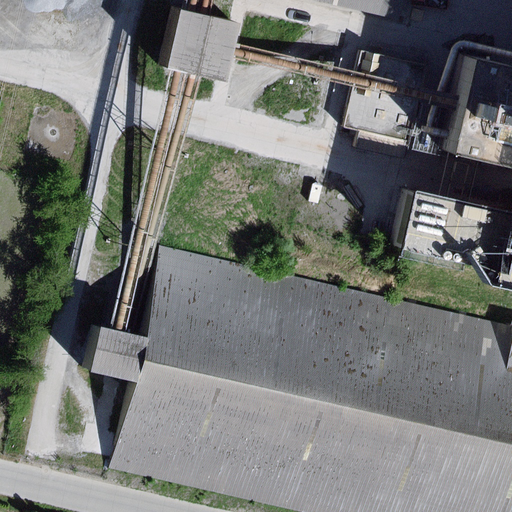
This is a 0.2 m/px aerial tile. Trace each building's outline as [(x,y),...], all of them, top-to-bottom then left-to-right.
[(388,0),(322,0),(385,14),(388,0)] [(228,20),(154,1),(141,55),(215,73),(221,47),(228,20)] [(511,58),(438,43),(416,143),(511,163),(511,58)] [(411,57),(351,45),(345,74),(336,119),(348,121),(344,142),(392,152),(405,86),(411,57)] [(348,230),(355,201),(308,189),(301,218),(348,230)] [(511,511),(511,326),(139,244),(127,299),(121,326),(110,372),(89,469),(285,511),(511,511)] [(83,318),(71,315),(61,361),(110,372),(121,326),(83,318)]
